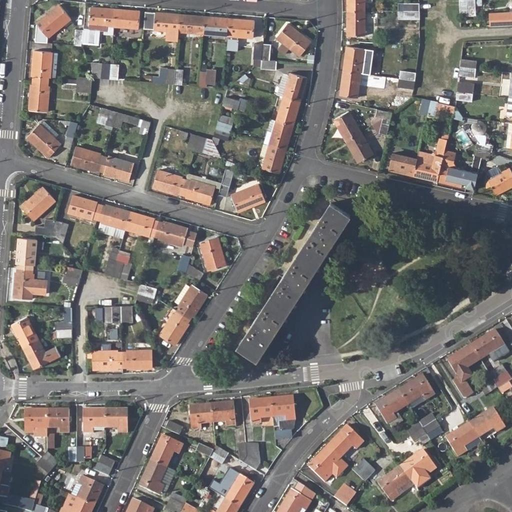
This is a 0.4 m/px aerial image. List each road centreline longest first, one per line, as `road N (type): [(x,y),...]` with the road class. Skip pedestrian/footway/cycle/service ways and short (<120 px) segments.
road 1 (residential): [(265,236),(4,160)]
road 2 (residential): [(303,163),(511,214)]
road 3 (residential): [(265,236),(166,387)]
road 4 (residential): [(511,291),(405,353),(351,370)]
road 5 (residential): [(332,371),(166,387)]
road 6 (residential): [(166,387),(0,386)]
road 7 (residential): [(17,0),(4,160)]
road 8 (residential): [(330,11),(321,96),(303,163)]
road 9 (residential): [(330,11),(189,0)]
road 10 (residential): [(109,511),(166,387)]
road 11 (residential): [(337,410),(294,456),(259,511)]
